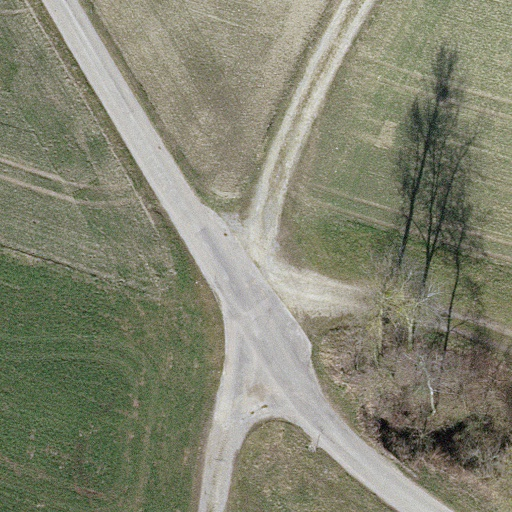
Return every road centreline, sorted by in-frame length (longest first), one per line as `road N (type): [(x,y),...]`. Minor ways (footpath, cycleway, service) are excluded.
road 1 (track): [(362,0),(274,176),(238,313)]
road 2 (track): [(511,352),(326,286),(238,313)]
road 3 (track): [(238,313),(211,511)]
